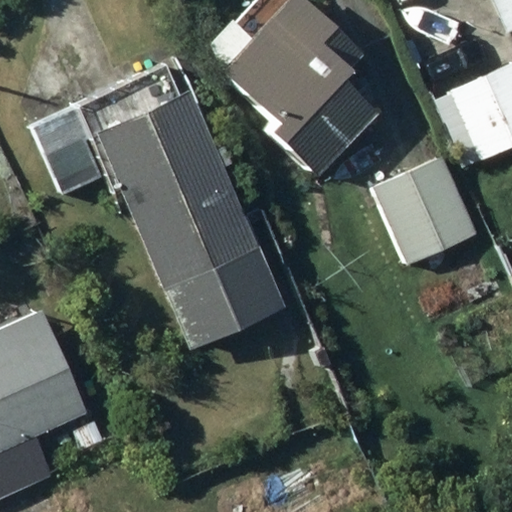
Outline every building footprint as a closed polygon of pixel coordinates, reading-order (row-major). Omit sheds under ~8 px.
[(285,0),(220,69),(273,118),(264,127),(313,174),(373,111),(337,77),(358,55),(299,0),(285,0)] [(511,0),(492,0),(507,32),(511,29),(511,0)] [(511,57),(444,86),(474,159),(511,143),(511,57)] [(78,102),(188,348),(281,307),(184,90),(174,95),(160,65),(78,102)] [(30,126),(58,194),(97,177),(69,109),(30,126)] [(442,157),(370,189),(402,265),(475,234),(442,157)] [(0,495),(49,474),(31,434),(85,410),(39,307),(0,324),(0,495)]
